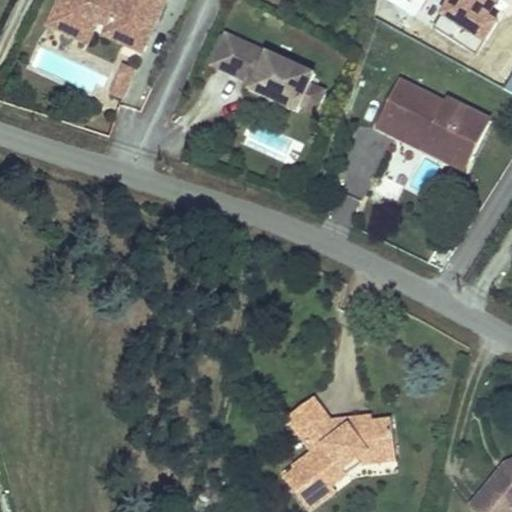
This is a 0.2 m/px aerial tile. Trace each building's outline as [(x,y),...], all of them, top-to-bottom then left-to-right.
[(149,19),(156,21),(164,1),(162,0),(120,0),(118,7),(99,0),(61,0),(48,33),(88,49),(94,36),(99,22),(110,27),(109,31),(131,40),(143,34),(149,19)] [(451,0),(449,5),(444,13),(446,15),(487,41),(489,42),(504,19),(496,14),(504,0),(451,0)] [(487,41),(446,15),(437,28),(479,54),(487,41)] [(139,63),(156,21),(149,19),(143,34),(131,40),(109,31),(110,27),(99,22),(94,36),(123,47),(120,55),(139,63)] [(238,41),(226,36),(212,68),(224,73),(238,41)] [(318,76),(238,41),(224,73),(254,87),(252,92),(273,102),(275,97),(282,100),(280,105),(301,114),(304,109),(313,88),(314,86),(318,76)] [(129,100),(138,68),(121,63),(112,94),(129,100)] [(425,144),(440,151),(454,158),(457,153),(470,160),(491,121),(447,99),(445,104),(399,81),(376,126),(396,136),(400,126),(421,137),(424,131),(430,134),(425,144)] [(330,93),(314,86),(313,88),(304,109),(320,116),(330,93)] [(400,126),(396,136),(466,170),(470,160),(457,153),(454,158),(440,151),(425,144),(430,134),(424,131),(421,137),(400,126)] [(425,196),(441,165),(423,156),(407,187),(425,196)] [(372,417),(351,419),(352,424),(348,426),(336,428),(332,422),(314,398),(288,418),(314,452),(293,468),(296,471),(286,478),(305,503),(319,493),(320,496),(333,486),(347,476),(343,470),(367,452),(395,448),(391,420),(373,422),(372,417)] [(347,420),(336,422),(332,422),(336,428),(348,426),(352,424),(351,419),(347,420)] [(395,448),(367,452),(343,470),(347,476),(362,464),(397,460),(395,448)] [(511,460),(511,459),(504,463),(499,468),(503,472),(511,460)] [(511,460),(503,472),(499,468),(467,504),(478,511),(511,511),(511,504),(510,502),(511,499),(511,460)] [(337,491),(333,486),(320,496),(319,493),(305,503),(311,511),(337,491)]
